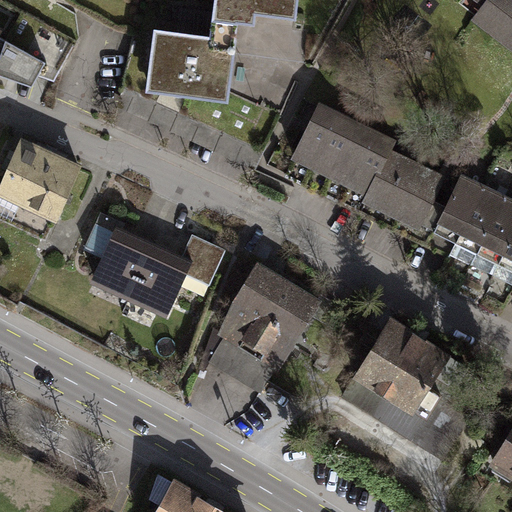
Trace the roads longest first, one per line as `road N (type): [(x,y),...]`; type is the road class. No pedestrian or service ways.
road 1 (residential): [(0,114),(200,190),(511,348)]
road 2 (primary): [(302,511),(0,341)]
